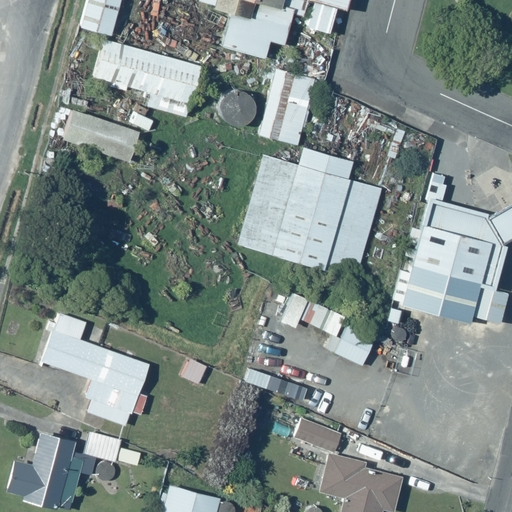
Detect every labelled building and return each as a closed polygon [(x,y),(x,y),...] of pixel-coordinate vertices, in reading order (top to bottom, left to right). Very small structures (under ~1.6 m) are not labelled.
[(259,2),(250,0),(211,0),(206,20),(251,32),(259,2)] [(185,41),(89,14),(77,57),(173,84),(185,41)] [(298,56),(260,46),(242,111),(280,121),(298,56)] [(119,102),(60,85),(50,120),(109,137),(119,102)] [(334,135),(287,122),(281,142),(248,133),(223,221),(336,252),(362,163),(329,154),(334,135)] [(419,162),(398,248),(465,267),(456,299),(488,307),(497,276),(480,271),(491,229),(489,224),(511,212),(498,186),(476,199),(431,185),(435,166),(419,162)] [(347,310),(290,284),(275,318),(300,329),(304,320),(335,335),(347,310)] [(136,389),(147,361),(80,336),(86,320),(57,309),(39,358),(88,377),(81,395),(90,398),(85,409),(125,424),(130,410),(139,413),(147,393),(136,389)] [(347,320),(334,349),(362,363),(376,334),(347,320)] [(207,363),(188,355),(180,373),(199,382),(207,363)] [(295,437),(325,449),(316,488),(342,494),(337,511),(378,511),(380,507),(392,510),(401,475),(361,465),(363,458),(333,451),(339,434),(301,420),(295,437)] [(21,490),(20,496),(70,508),(78,471),(90,473),(94,455),(137,465),(140,451),(119,446),(121,438),(84,430),(78,453),(68,451),(71,436),(35,428),(28,457),(12,453),(4,486),(21,490)] [(156,511),(212,511),(218,494),(165,480),(156,511)]
